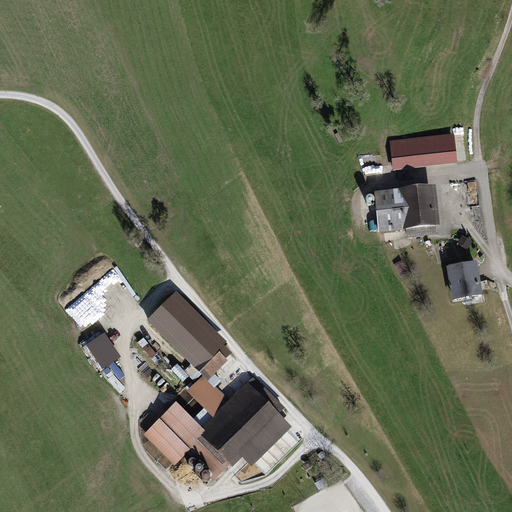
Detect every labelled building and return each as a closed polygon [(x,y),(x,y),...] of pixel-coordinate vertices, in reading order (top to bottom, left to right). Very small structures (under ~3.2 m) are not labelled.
[(456,137),(391,144),(393,172),(459,166),(456,137)] [(439,191),(377,196),(380,237),(442,232),(439,191)] [(479,267),(448,272),(454,306),(484,301),(479,267)] [(231,353),(174,297),(150,321),(208,377),(231,353)] [(87,347),(103,371),(120,358),(105,335),(87,347)] [(278,418),(249,388),(229,407),(205,382),(190,395),(215,420),(201,434),(176,409),(151,433),(178,461),(190,449),(217,477),(278,418)]
